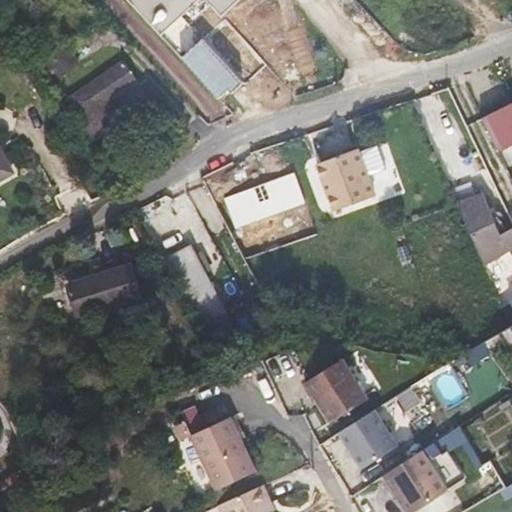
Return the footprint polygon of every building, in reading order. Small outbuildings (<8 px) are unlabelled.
[(80,64),(64,40),(41,56),(56,79),(80,64)] [(109,100),(138,81),(125,61),(66,100),(94,143),(124,123),(109,100)] [(511,101),(480,119),(498,152),(511,144),(511,101)] [(146,152),(155,169),(177,157),(168,140),(146,152)] [(0,180),(15,172),(0,144),(0,180)] [(357,147),(316,160),(331,208),(373,194),(357,147)] [(457,200),(458,200),(471,195),(466,180),(452,186),(457,200)] [(511,228),(501,234),(483,190),(471,195),(458,200),(457,200),(486,266),(511,250),(511,228)] [(184,248),(161,260),(213,356),(238,340),(184,248)] [(132,264),(99,274),(100,279),(68,289),(77,317),(142,296),(132,264)] [(66,284),(68,289),(100,279),(99,274),(66,284)] [(482,342),(497,360),(511,352),(511,322),(511,323),(482,342)] [(368,391),(347,349),(307,369),(328,411),(345,403),(368,391)] [(448,407),(469,398),(457,370),(437,379),(448,407)] [(374,400),(338,420),(359,458),(395,438),(374,400)] [(253,464),(251,461),(227,410),(188,429),(212,478),(214,483),(253,464)] [(426,446),(388,471),(414,510),(452,485),(426,446)] [(270,495),(269,494),(261,478),(223,497),(224,499),(222,506),(225,511),(275,511),(267,497),(270,495)]
